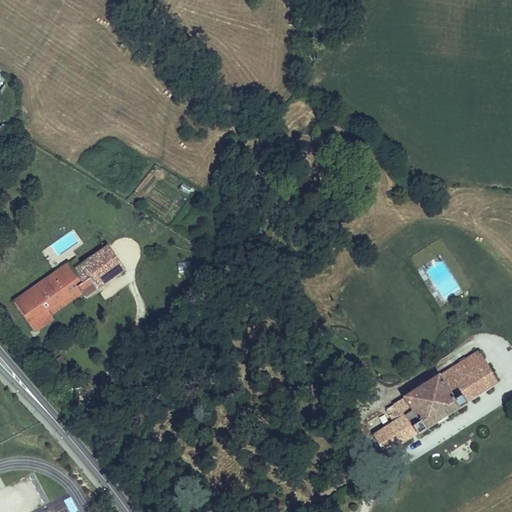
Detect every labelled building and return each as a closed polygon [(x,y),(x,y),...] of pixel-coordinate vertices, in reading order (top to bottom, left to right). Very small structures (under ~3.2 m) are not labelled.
[(182,183),(179,190),(188,194),(191,188),(182,183)] [(92,278),(98,287),(124,270),(108,248),(75,271),(84,284),(92,278)] [(75,271),(70,264),(14,303),(34,333),(54,319),(52,316),(48,310),(79,289),(83,295),(84,297),(98,287),(92,278),(84,284),(75,271)] [(83,295),(79,289),(48,310),(52,316),(83,295)] [(477,404),(506,385),(485,354),(376,427),(396,458),(427,438),(428,441),(441,432),(439,429),(465,412),(467,415),(479,407),(477,404)] [(73,375),(62,358),(49,366),(60,383),(73,375)] [(0,511),(27,511),(65,496),(57,479),(48,483),(42,471),(0,489),(0,511)] [(71,496),(64,499),(69,511),(73,511),(77,511),(71,496)]
